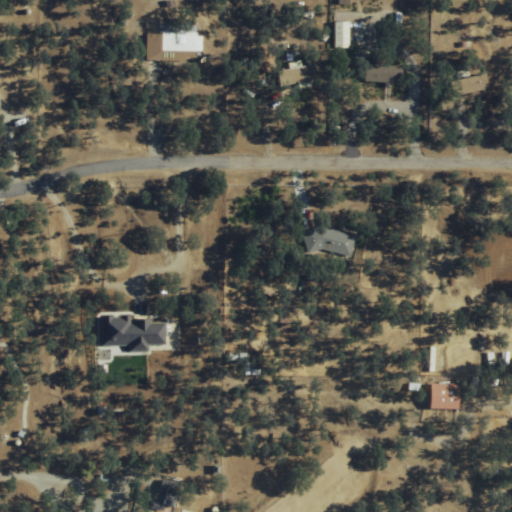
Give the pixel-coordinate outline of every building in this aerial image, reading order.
[(344,47),(344,21),(328,21),(328,47),(344,47)] [(141,34),(141,59),(189,59),(189,34),(141,34)] [(304,64),(270,70),(273,87),(307,81),(304,64)] [(359,82),(397,82),(397,64),(359,64),(359,82)] [(450,92),(482,93),(483,77),(450,76),(450,92)] [(302,226),(298,249),(349,256),(352,234),(302,226)] [(125,346),(125,351),(145,351),(145,345),(162,345),(161,318),(96,319),(96,346),(125,346)] [(454,409),(454,384),(424,384),(424,409),(454,409)]
